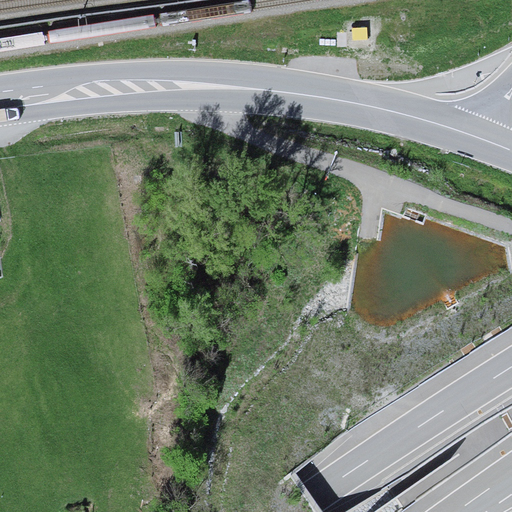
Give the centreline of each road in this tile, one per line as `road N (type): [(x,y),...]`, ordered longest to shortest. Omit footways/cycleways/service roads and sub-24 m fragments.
road 1 (primary): [(0,101),(128,85),(249,88),(379,108),(483,140)]
road 2 (motorway): [(511,365),(293,511)]
